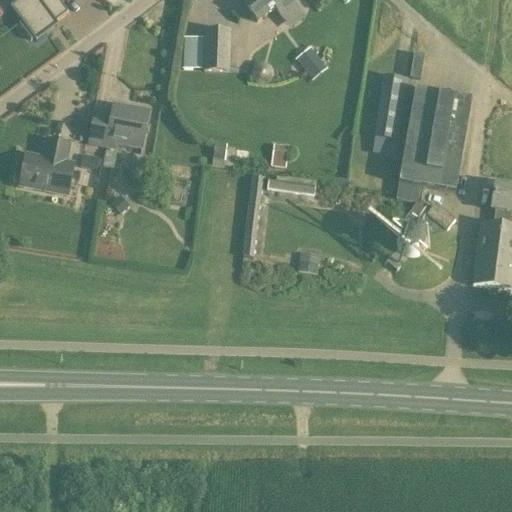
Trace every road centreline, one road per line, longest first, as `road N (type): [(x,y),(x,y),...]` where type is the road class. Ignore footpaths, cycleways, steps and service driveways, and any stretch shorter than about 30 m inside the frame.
road 1 (secondary): [(451,401),(0,388)]
road 2 (residential): [(451,401),(486,73),(403,0)]
road 3 (residential): [(0,113),(151,0)]
